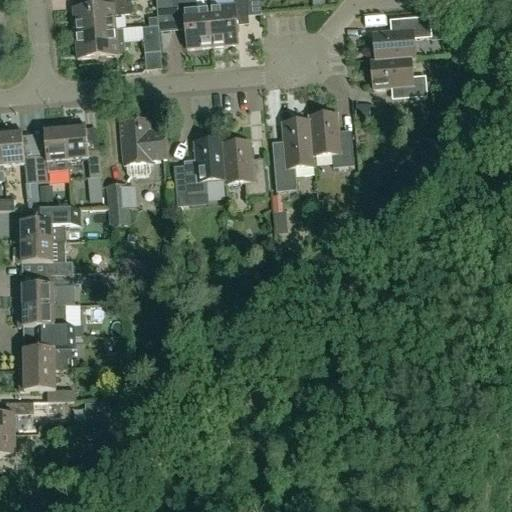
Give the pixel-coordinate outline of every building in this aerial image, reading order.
[(115,34),(114,19),(132,17),(130,0),(99,0),(101,9),(73,12),(76,38),(115,34)] [(212,51),(209,11),(198,12),(196,0),(183,0),(171,1),(172,10),(165,11),(164,5),(156,6),(159,35),(186,33),(188,53),(212,51)] [(234,0),(235,8),(209,11),(212,51),(239,49),(236,21),(248,20),(246,0),(234,0)] [(324,7),(322,0),(312,0),(313,8),(324,7)] [(486,33),(484,14),(465,17),(468,36),(486,33)] [(370,65),(416,61),(414,42),(432,40),(430,20),(401,22),(402,34),(373,37),(375,64),(370,64),(370,65)] [(157,29),(157,21),(148,21),(149,30),(157,29)] [(142,32),(144,56),(160,55),(158,30),(142,32)] [(78,63),(125,58),(123,33),(115,34),(76,38),(78,63)] [(416,61),(370,65),(373,93),(402,91),(403,103),(427,101),(426,79),(412,80),(411,62),(416,61)] [(354,121),(364,121),(365,108),(354,108),(354,121)] [(311,124),(314,171),(315,171),(314,160),(332,159),(333,171),(355,169),(353,145),(341,146),(338,117),(310,120),(310,124),(311,124)] [(149,122),(120,125),(124,169),(153,167),(153,164),(167,163),(165,134),(150,135),(149,122)] [(311,124),(310,124),(283,126),(286,158),(273,160),(277,196),(297,194),(295,173),(314,171),(311,124)] [(64,129),(67,165),(88,163),(90,182),(101,181),(98,154),(88,155),(85,127),(64,129)] [(67,165),(64,129),(44,131),(46,158),(35,159),(37,194),(49,193),(47,167),(67,165)] [(22,133),(0,135),(3,171),(25,169),(26,188),(27,195),(37,194),(35,159),(24,160),(22,133)] [(226,184),(223,148),(222,144),(194,147),(197,176),(185,177),(186,189),(187,200),(207,198),(206,185),(226,184)] [(223,148),(226,184),(226,188),(245,186),(246,200),(267,198),(265,174),(253,175),(250,146),(223,148)] [(91,194),(102,193),(101,181),(90,182),(91,194)] [(106,191),(109,231),(130,229),(128,211),(137,211),(135,188),(106,191)] [(177,210),(188,209),(187,200),(186,189),(175,190),(177,210)] [(272,198),(273,215),(272,215),(274,237),(287,235),(285,214),(283,214),(281,198),(272,198)] [(0,213),(14,214),(14,202),(0,202),(0,213)] [(39,211),(38,202),(27,203),(28,212),(39,211)] [(40,213),(52,213),(52,203),(40,204),(40,213)] [(44,225),(17,225),(17,247),(65,245),(65,231),(79,231),(79,214),(44,214),(44,225)] [(65,245),(17,247),(17,268),(44,268),(44,278),(72,277),(72,266),(65,266),(65,245)] [(72,277),(44,278),(45,289),(17,290),(17,311),(54,310),(53,289),(72,289),(72,288),(81,288),(81,277),(72,277)] [(54,310),(17,311),(17,332),(45,331),(45,342),(73,341),(73,330),(66,331),(66,309),(54,310)] [(73,341),(45,342),(46,353),(18,354),(18,374),(55,374),(68,374),(68,362),(72,361),(72,353),(73,353),(73,341)] [(55,394),(55,374),(18,374),(18,394),(46,394),(47,406),(74,406),(74,394),(55,394)] [(83,425),(102,424),(108,424),(107,420),(107,405),(83,405),(83,425)] [(0,440),(14,440),(14,419),(33,418),(33,407),(6,407),(6,419),(0,419),(0,440)] [(56,409),(36,411),(36,420),(57,419),(56,409)] [(14,440),(0,440),(0,460),(15,461),(14,440)]
